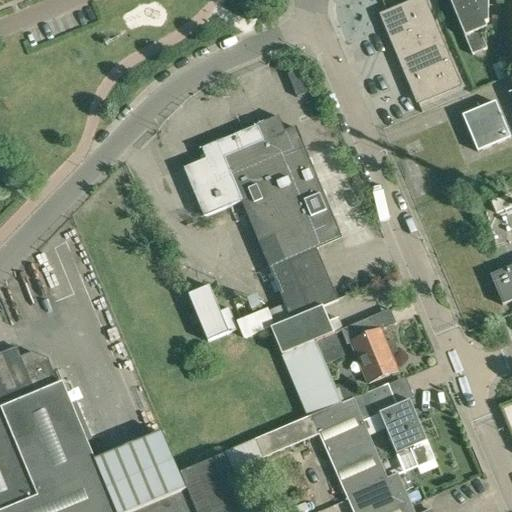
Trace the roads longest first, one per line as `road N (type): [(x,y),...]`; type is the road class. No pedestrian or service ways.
road 1 (unclassified): [(0,268),(170,92),(315,22)]
road 2 (residential): [(467,373),(315,22)]
